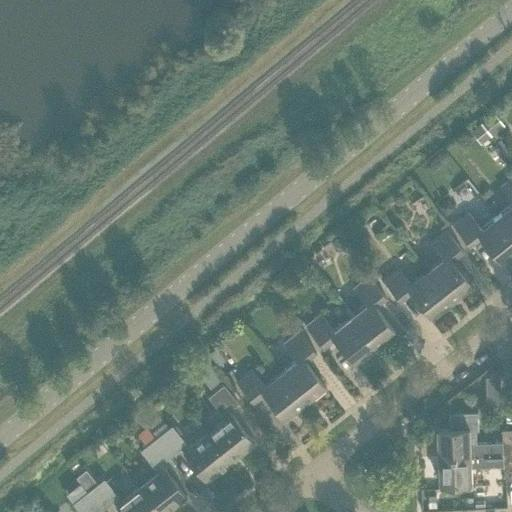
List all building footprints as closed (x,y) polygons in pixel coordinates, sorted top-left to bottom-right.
[(489,116),(480,123),(484,128),(490,135),(499,129),(489,116)] [(478,124),(470,130),(476,138),(480,143),(490,135),(484,128),(480,123),(478,124)] [(511,176),(499,187),(511,202),(496,215),(511,235),(511,176)] [(447,197),(437,205),(444,214),(455,206),(447,197)] [(480,237),(500,262),(511,253),(511,235),(496,215),(480,227),(468,212),(452,224),(469,246),(480,237)] [(452,259),(463,251),(446,229),(430,241),(442,257),(426,270),(451,301),(472,285),(452,259)] [(410,292),(430,317),(451,301),(426,270),(410,282),(398,267),(383,279),(399,300),(410,292)] [(353,288),(365,303),(349,316),(374,347),(394,331),(374,306),(385,297),(368,275),(353,288)] [(333,338),(353,364),(374,347),(349,316),(333,329),(321,313),(305,325),(322,347),(333,338)] [(279,371),(304,402),(325,386),(305,361),(316,352),(299,330),(283,343),(296,358),(279,371)] [(218,345),(207,353),(216,365),(226,358),(218,345)] [(204,370),(203,379),(209,387),(221,377),(211,365),(204,370)] [(283,419),(304,402),(279,371),(263,384),(251,368),(235,380),(252,402),(263,393),(283,419)] [(207,396),(225,418),(206,433),(229,461),(254,442),(231,413),(228,410),(237,402),(223,383),(207,396)] [(499,392),(487,392),(487,402),(501,402),(501,392),(499,392)] [(511,428),(502,429),(503,441),(477,443),(476,430),(479,430),(478,412),(450,413),(450,428),(439,429),(440,456),(511,452),(511,428)] [(164,421),(151,431),(156,436),(168,427),(168,426),(164,421)] [(182,452),(205,480),(229,461),(206,433),(189,447),(171,424),(168,426),(168,427),(156,436),(155,437),(170,455),(180,448),(183,451),(182,452)] [(146,426),(136,433),(145,445),(152,439),(154,437),(146,426)] [(140,449),(157,471),(139,486),(159,511),(164,511),(186,495),(163,467),(160,463),(170,455),(155,437),(154,437),(152,439),(145,445),(140,449)] [(505,477),(511,476),(511,452),(440,456),(441,484),(473,482),(472,467),(504,465),(505,477)] [(115,505),(120,511),(159,511),(139,486),(121,500),(103,477),(87,490),(102,509),(112,501),(115,505)] [(72,502),(79,511),(97,511),(102,509),(87,490),(72,502)]
